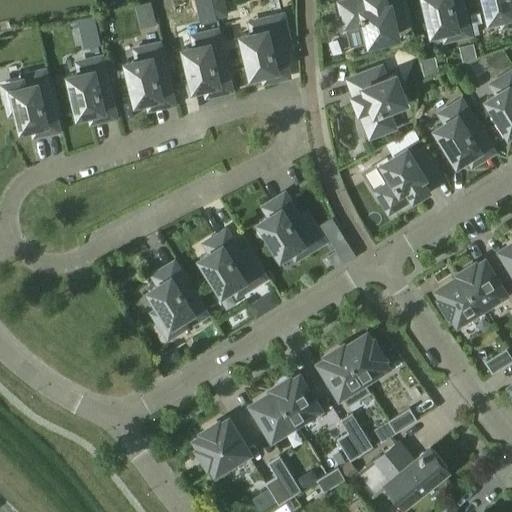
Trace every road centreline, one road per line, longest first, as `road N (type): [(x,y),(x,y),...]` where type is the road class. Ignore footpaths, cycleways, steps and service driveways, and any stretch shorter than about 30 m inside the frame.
road 1 (residential): [(11,239),(41,266),(73,264),(268,163),(287,125),(274,106),(249,103),(30,180),(16,191),(7,224)]
road 2 (residential): [(371,264),(115,423)]
road 3 (residential): [(511,439),(371,264)]
road 4 (residential): [(511,177),(371,264)]
road 5 (residential): [(0,348),(59,396),(115,423)]
